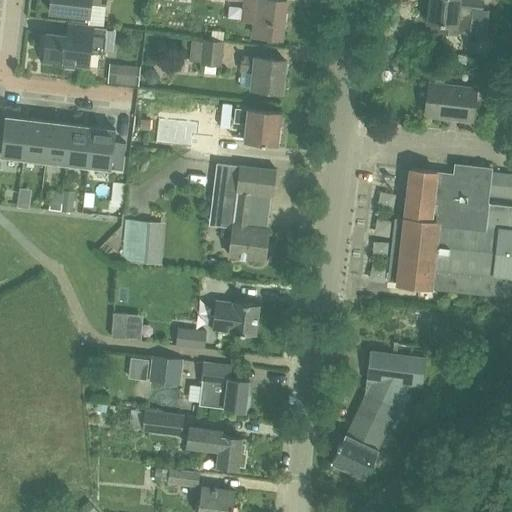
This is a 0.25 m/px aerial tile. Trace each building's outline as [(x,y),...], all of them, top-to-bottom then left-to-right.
[(51,0),(50,12),(90,17),(91,4),(106,5),(106,0),(51,0)] [(253,37),(283,40),(287,1),(278,0),(244,0),(242,21),(254,23),(253,37)] [(458,32),(484,35),(486,10),(482,10),(482,0),(428,0),(426,22),(431,23),(430,29),(438,30),(438,31),(458,33),(458,32)] [(44,61),(89,66),(91,52),(104,54),(104,51),(114,52),(117,30),(69,25),(67,36),(47,34),(44,61)] [(200,64),(222,66),(224,41),(203,39),(203,40),(192,39),(189,61),(200,62),(200,64)] [(455,68),(491,76),(495,62),(458,54),(455,68)] [(251,89),(283,93),(287,59),(255,56),(254,57),(242,56),(240,72),(253,73),(251,89)] [(115,83),(136,84),(137,66),(117,64),(115,83)] [(153,84),(158,81),(160,76),(157,71),(152,70),(147,72),(146,78),(148,82),(153,84)] [(426,116),(473,121),(477,89),(429,84),(426,116)] [(511,95),(485,87),(481,100),(501,106),(498,114),(511,118),(511,95)] [(245,140),(277,144),(281,113),(249,109),(249,110),(236,108),(234,122),(247,124),(245,140)] [(219,154),(220,111),(200,111),(199,154),(219,154)] [(6,116),(2,156),(24,158),(28,119),(6,116)] [(28,119),(24,158),(45,161),(50,121),(28,119)] [(50,121),(45,161),(67,163),(72,124),(50,121)] [(72,124),(67,163),(88,166),(93,126),(72,124)] [(88,166),(111,168),(114,141),(115,129),(93,126),(88,166)] [(114,141),(111,168),(122,170),(125,142),(114,141)] [(222,145),(221,159),(256,160),(256,146),(222,145)] [(230,255),(265,260),(269,228),(268,227),(272,196),(273,196),(277,170),(241,166),(215,163),(208,226),(233,229),(230,255)] [(396,283),(511,297),(511,204),(490,202),(489,202),(490,196),(511,198),(511,175),(491,173),(492,168),(459,165),(458,174),(410,169),(403,233),(395,232),(393,249),(400,250),(396,283)] [(113,182),(113,189),(126,190),(126,183),(113,182)] [(19,196),(18,206),(29,207),(30,197),(19,196)] [(50,201),(49,209),(61,211),(62,202),(50,201)] [(61,211),(69,212),(70,202),(62,201),(62,202),(61,211)] [(121,263),(152,265),(155,223),(124,220),(121,263)] [(231,331),(230,333),(254,335),(257,303),(234,301),(234,302),(215,300),(212,329),(231,331)] [(111,337),(125,338),(127,314),(113,313),(111,337)] [(176,346),(204,349),(206,332),(178,329),(176,346)] [(331,464),(364,480),(379,449),(378,449),(389,427),(394,429),(398,421),(401,422),(412,397),(404,394),(409,384),(422,385),(427,345),(395,341),(393,354),(371,351),(365,395),(347,434),(346,434),(331,464)] [(149,380),(179,385),(182,360),(173,359),(152,355),(149,380)] [(149,359),(131,358),(129,377),(147,379),(149,359)] [(200,404),(245,411),(250,381),(229,377),(229,367),(203,364),(202,373),(204,374),(200,404)] [(144,430),(180,435),(183,416),(148,411),(144,430)] [(217,466),(238,468),(239,467),(245,467),(246,454),(240,453),(242,437),(221,435),(221,431),(189,427),(187,446),(219,450),(217,466)] [(168,483),(198,487),(200,473),(171,468),(171,469),(157,466),(154,479),(168,481),(168,483)] [(198,511),(232,511),(235,492),(202,488),(198,511)] [(99,511),(91,503),(80,511),(99,511)]
